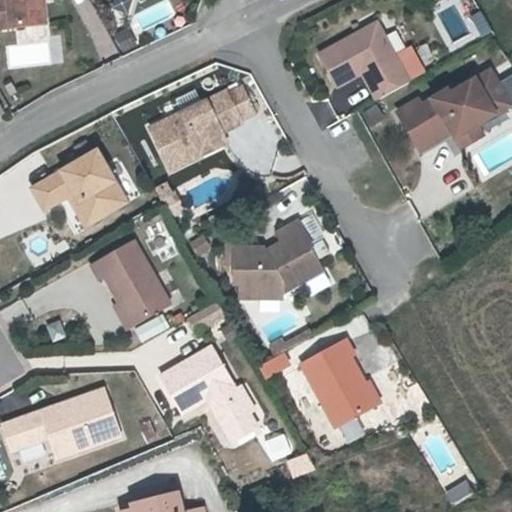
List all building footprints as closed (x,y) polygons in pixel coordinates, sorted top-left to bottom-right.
[(3,0),(7,36),(17,35),(13,0),(3,0)] [(13,0),(17,35),(51,30),(47,0),(13,0)] [(481,11),(470,14),(476,35),(488,32),(481,11)] [(368,77),(384,105),(416,86),(382,26),(324,59),(342,92),(368,77)] [(127,27),(112,33),(120,52),(135,45),(127,27)] [(408,116),(430,154),(452,141),(449,137),(460,131),(472,152),(493,139),(487,129),(511,114),(511,84),(509,87),(501,74),(462,97),(459,93),(433,108),(430,103),(408,116)] [(231,100),(244,127),(259,120),(245,93),(231,100)] [(201,151),(226,139),(245,129),(244,127),(231,100),(230,97),(152,136),(174,178),(206,162),(201,151)] [(0,107),(0,126),(8,122),(0,107)] [(231,150),(226,139),(201,151),(206,162),(231,150)] [(73,197),(91,227),(128,206),(97,154),(50,182),(32,192),(45,214),(63,203),(68,200),(73,197)] [(86,231),(91,227),(73,197),(68,200),(86,231)] [(167,207),(169,212),(178,207),(176,202),(167,207)] [(178,207),(169,212),(177,224),(185,219),(178,207)] [(290,286),(325,267),(317,252),(320,251),(306,227),(284,239),(291,251),(275,260),(271,254),(241,253),(241,288),(247,288),(247,303),(290,304),(290,298),(290,286)] [(137,245),(93,270),(102,285),(107,281),(122,307),(135,330),(174,308),(137,245)] [(330,276),(325,267),(290,286),(290,298),(330,276)] [(222,305),(196,320),(204,334),(230,319),(222,305)] [(130,333),(135,330),(122,307),(117,310),(130,333)] [(385,411),(373,390),(358,362),(362,361),(354,346),(310,370),(344,433),(385,411)] [(286,348),(275,353),(280,363),(287,359),(291,357),(286,348)] [(254,416),(241,394),(215,351),(171,378),(165,381),(188,419),(195,415),(212,405),(233,439),(258,423),(254,416)] [(280,363),(261,373),(268,385),(294,371),(287,359),(280,363)] [(377,387),(373,390),(385,411),(389,409),(377,387)] [(246,391),(241,394),(254,416),(260,413),(246,391)] [(46,427),(43,418),(4,432),(12,458),(50,444),(58,466),(121,445),(105,397),(70,410),(73,418),(46,427)] [(70,410),(43,418),(46,427),(73,418),(70,410)] [(263,431),(258,423),(233,439),(237,447),(263,431)] [(307,452),(287,455),(290,472),(309,469),(307,452)] [(451,500),(471,492),(466,480),(446,488),(451,500)] [(186,511),(182,495),(139,506),(140,511),(138,511),(186,511)]
